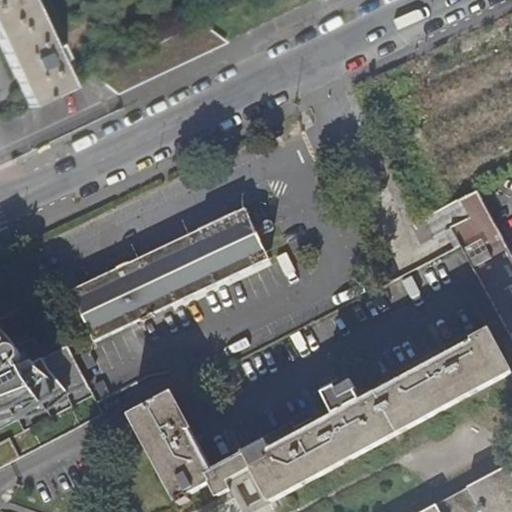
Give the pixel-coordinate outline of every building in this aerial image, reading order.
[(0,0),(0,165),(105,118),(220,63),(226,43),(221,39),(199,24),(251,0),(0,0)] [(486,199),(481,190),(440,210),(445,220),(486,199)] [(511,248),(486,199),(445,220),(458,247),(462,245),(511,339),(511,248)] [(244,209),(208,226),(231,276),(268,258),(257,237),(255,232),(244,209)] [(255,232),(257,237),(272,230),(272,228),(273,226),(272,223),(269,221),(267,220),(265,220),(259,222),(262,229),(255,232)] [(180,301),(231,276),(208,226),(157,251),(180,301)] [(94,344),(180,301),(157,251),(70,293),(94,344)] [(0,445),(14,438),(24,456),(81,426),(66,397),(88,385),(69,349),(20,373),(16,368),(23,357),(0,331),(0,445)] [(215,472),(173,395),(165,399),(133,416),(179,501),(214,483),(221,496),(233,490),(227,481),(253,468),(272,502),(343,465),(511,375),(511,371),(492,333),(478,340),(474,332),(295,427),(299,435),(273,449),(268,440),(246,452),(247,455),(215,472)] [(511,511),(511,465),(424,511),(511,511)]
